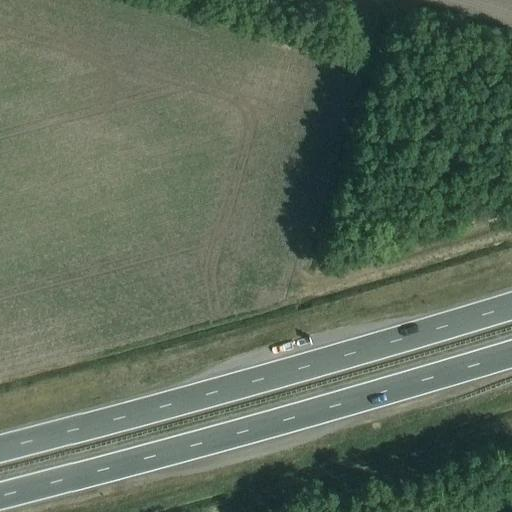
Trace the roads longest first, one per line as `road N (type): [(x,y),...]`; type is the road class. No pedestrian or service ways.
road 1 (trunk): [(0,498),(511,355)]
road 2 (trunk): [(511,305),(0,448)]
road 3 (track): [(358,0),(390,25),(511,62)]
